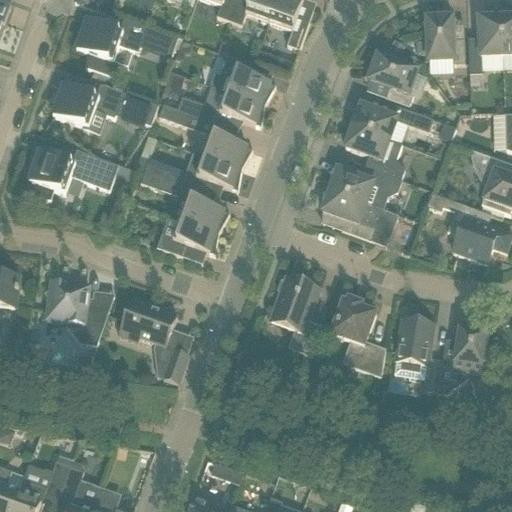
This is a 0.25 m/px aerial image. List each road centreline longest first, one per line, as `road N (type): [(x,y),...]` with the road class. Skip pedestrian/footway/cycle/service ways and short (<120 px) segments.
road 1 (residential): [(256,229),(388,282),(498,296),(511,290)]
road 2 (residential): [(357,4),(315,63),(256,229)]
road 3 (residential): [(229,303),(82,250),(0,241)]
road 4 (residential): [(229,303),(155,511)]
road 5 (residential): [(0,143),(42,23),(64,0)]
